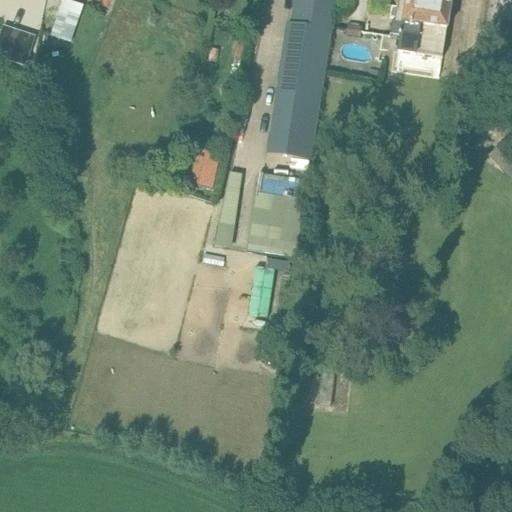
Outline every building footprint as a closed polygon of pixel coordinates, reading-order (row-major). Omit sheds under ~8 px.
[(70,0),(59,0),(52,37),(76,42),(84,3),(70,0)] [(285,24),(266,155),(274,156),(308,161),(330,34),(334,0),(295,0),(291,24),(285,24)] [(398,52),(442,58),(450,0),(398,0),(395,21),(391,21),(389,34),(400,36),(398,52)] [(36,37),(3,26),(0,33),(0,58),(26,67),(36,37)] [(488,158),(511,181),(511,141),(508,138),(488,158)] [(194,151),(187,186),(210,191),(218,156),(194,151)] [(303,180),(256,175),(248,251),(295,256),(303,180)]
